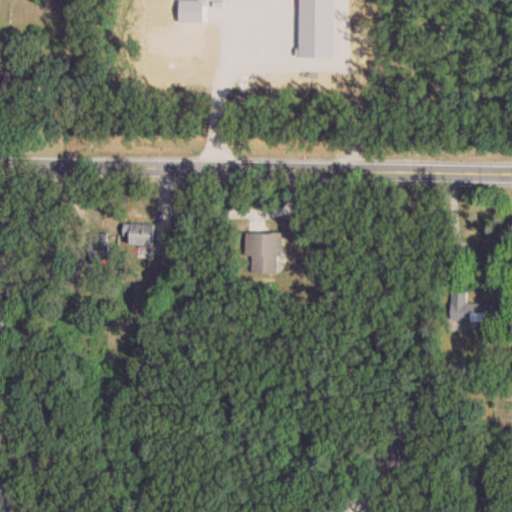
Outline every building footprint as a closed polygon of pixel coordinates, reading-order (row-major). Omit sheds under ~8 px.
[(0,255),(9,255),(5,213),(0,213),(0,255)] [(124,239),(129,239),(129,246),(154,246),(154,224),(124,224),(124,239)] [(247,274),(282,274),(282,233),(247,233),(247,274)] [(91,258),(107,258),(107,236),(91,236),(91,258)] [(492,323),(492,304),(467,304),(467,289),(452,289),(451,322),(492,323)] [(0,300),(0,343),(11,343),(11,301),(0,300)] [(418,464),(415,412),(396,413),(399,465),(418,464)] [(0,511),(11,511),(11,476),(0,476),(0,511)]
